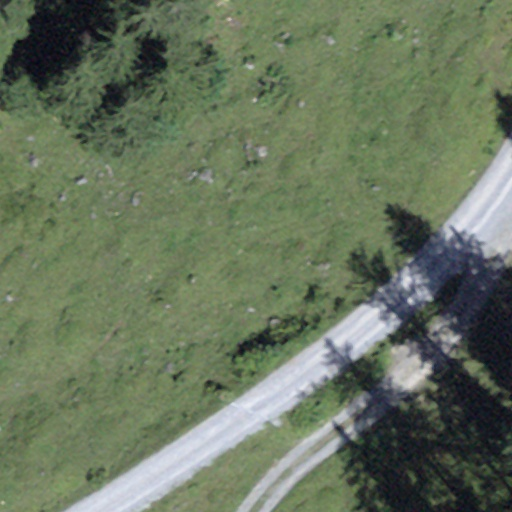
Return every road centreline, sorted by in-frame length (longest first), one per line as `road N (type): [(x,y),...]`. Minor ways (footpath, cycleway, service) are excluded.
road 1 (track): [(511,172),(447,254),(370,325),(97,511)]
road 2 (track): [(511,176),(490,254),(438,343),(312,448),(254,511)]
